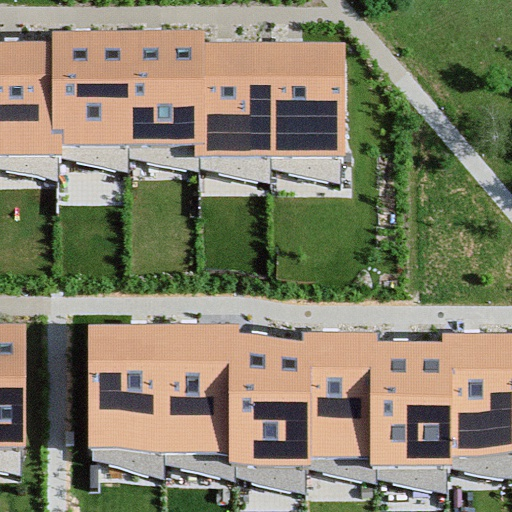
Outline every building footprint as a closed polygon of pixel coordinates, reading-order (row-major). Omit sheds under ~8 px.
[(60,62),(61,165),(127,165),(128,52),(60,52),(60,62)] [(128,52),(127,165),(196,165),(195,62),(195,52),(128,52)] [(60,62),(0,62),(0,175),(60,175),(61,165),(60,62)] [(195,62),(196,165),(196,175),(269,175),(268,62),(195,62)] [(343,62),(268,62),(269,175),(343,175),(343,62)] [(307,352),(307,362),(308,465),(373,464),(373,361),(373,351),(307,352)] [(511,351),(446,351),(446,362),(445,463),(511,463),(511,351)] [(23,352),(0,352),(0,464),(24,465),(23,352)] [(166,352),(90,352),(91,464),(166,464),(166,352)] [(166,352),(166,464),(231,464),(238,464),(238,362),(237,352),(166,352)] [(373,361),(373,464),(373,474),(446,474),(445,463),(446,362),(373,361)] [(307,362),(238,362),(238,464),(239,474),(308,474),(308,465),(307,362)]
